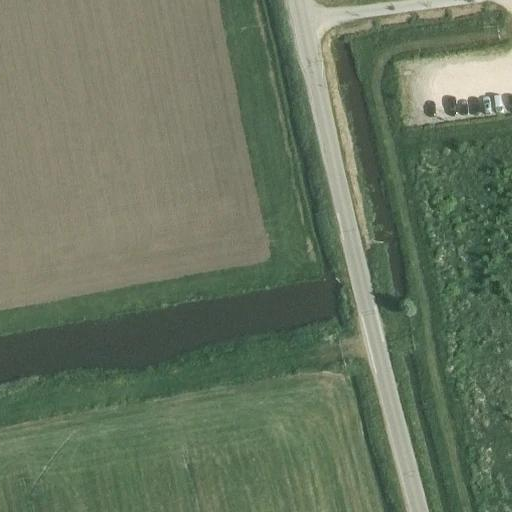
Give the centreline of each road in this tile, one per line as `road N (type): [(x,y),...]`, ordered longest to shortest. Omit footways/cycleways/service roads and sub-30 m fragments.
road 1 (unclassified): [(418,511),(302,28)]
road 2 (unclassified): [(302,28),(511,0)]
